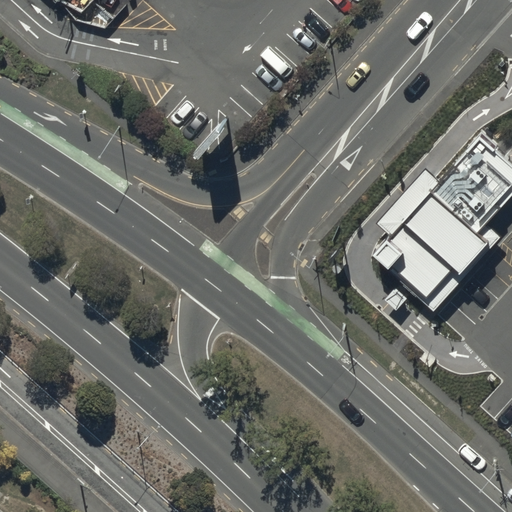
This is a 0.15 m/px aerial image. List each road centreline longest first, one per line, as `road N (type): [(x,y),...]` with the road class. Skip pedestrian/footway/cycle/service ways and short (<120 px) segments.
road 1 (unclassified): [(0,106),(19,105),(168,185),(201,193),(236,190),(298,144),(375,103)]
road 2 (unclassified): [(375,103),(343,175),(288,238),(281,274),(304,360)]
road 3 (secondary): [(218,445),(0,264)]
road 4 (secondary): [(0,138),(207,278)]
road 5 (unclassified): [(207,278),(311,159),(375,103)]
road 6 (unclassified): [(178,511),(0,351)]
road 7 (secondary): [(304,360),(472,511)]
road 8 (secondary): [(218,445),(195,365),(207,278)]
road 9 (unclassified): [(375,103),(466,0)]
road 10 (secondary): [(207,278),(304,360)]
